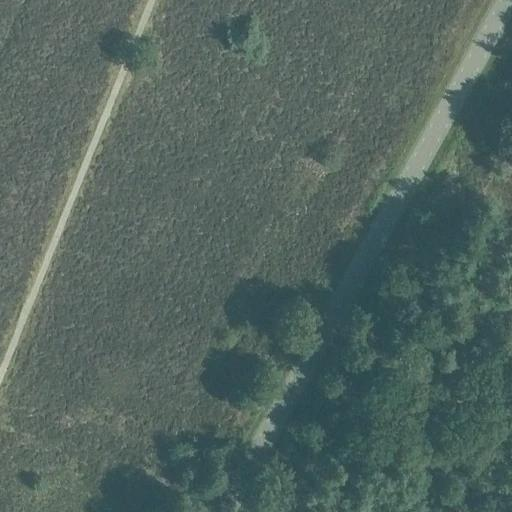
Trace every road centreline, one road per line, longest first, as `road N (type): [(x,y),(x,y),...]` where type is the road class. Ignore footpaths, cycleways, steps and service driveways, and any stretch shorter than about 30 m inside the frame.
road 1 (tertiary): [(225,511),(509,0)]
road 2 (track): [(419,511),(420,447),(470,314),(511,314)]
